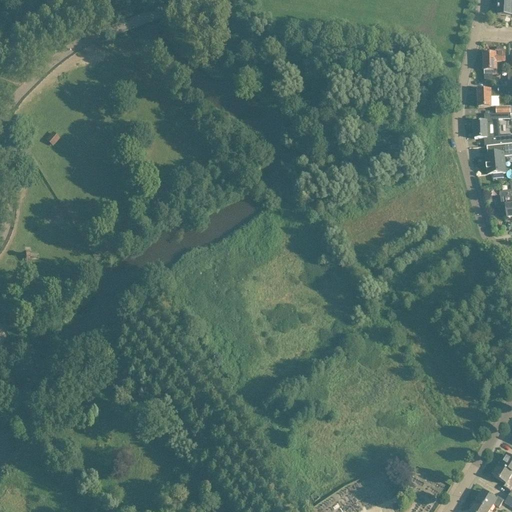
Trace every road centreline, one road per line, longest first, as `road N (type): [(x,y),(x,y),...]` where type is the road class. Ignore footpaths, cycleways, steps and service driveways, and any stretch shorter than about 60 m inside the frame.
road 1 (residential): [(511,254),(486,236),(459,143),(458,100),(475,32)]
road 2 (residential): [(447,511),(511,407)]
